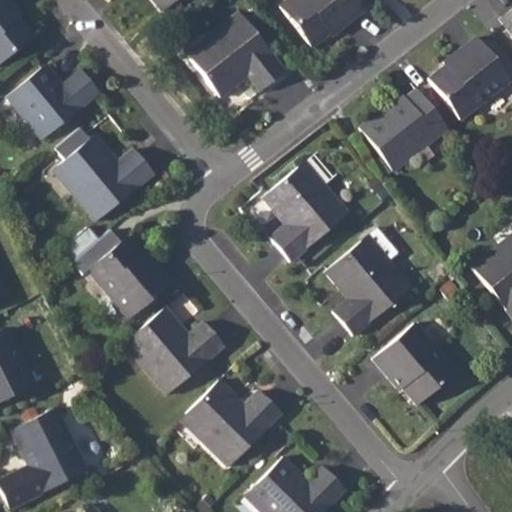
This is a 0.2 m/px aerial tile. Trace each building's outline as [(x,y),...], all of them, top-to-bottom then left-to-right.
[(5,0),(0,0),(0,66),(33,38),(9,10),(12,7),(5,0)] [(150,0),(161,14),(178,0),(150,0)] [(308,44),(311,48),(341,25),(343,26),(363,11),(354,0),(292,0),(280,9),(286,17),(271,29),(292,57),(308,44)] [(511,6),(499,18),(511,34),(511,6)] [(212,42),(189,61),(220,98),(247,76),(260,91),(285,71),(274,59),(255,36),(236,13),(207,37),(212,42)] [(255,36),(274,59),(285,49),(267,26),(255,36)] [(207,37),(185,55),(189,61),(212,42),(207,37)] [(457,57),(427,81),(458,120),(508,81),(475,38),(454,53),(457,57)] [(42,70),(8,100),(43,141),(99,94),(81,72),(59,90),(42,70)] [(447,129),(415,90),(383,115),(381,112),(359,130),(391,171),(447,129)] [(96,136),(59,167),(78,189),(72,195),(95,222),(153,174),(133,151),(118,162),(96,136)] [(298,168),(261,199),(284,226),(269,239),(290,263),(348,215),(324,186),(318,191),(298,168)] [(376,228),(323,272),(346,299),(331,310),(352,335),(409,287),(387,261),(397,253),(376,228)] [(126,239),(88,272),(129,320),(171,284),(155,266),(151,268),(126,239)] [(500,244),(472,266),(511,314),(511,243),(505,249),(500,244)] [(190,329),(205,317),(185,292),(170,304),(190,329)] [(164,308),(128,338),(149,364),(144,368),(166,394),(223,346),(204,323),(189,335),(164,308)] [(413,322),(372,357),(388,377),(391,375),(416,404),(453,371),(413,322)] [(8,329),(0,332),(0,402),(36,385),(8,329)] [(219,379),(185,413),(206,434),(202,439),(228,465),(280,412),(259,391),(245,405),(219,379)] [(29,466),(0,480),(0,488),(11,509),(87,471),(56,409),(12,431),(29,466)] [(282,454),(249,488),(271,510),(268,511),(320,511),(344,488),(320,465),(307,478),(282,454)] [(249,488),(244,494),(261,511),(268,511),(271,510),(249,488)]
